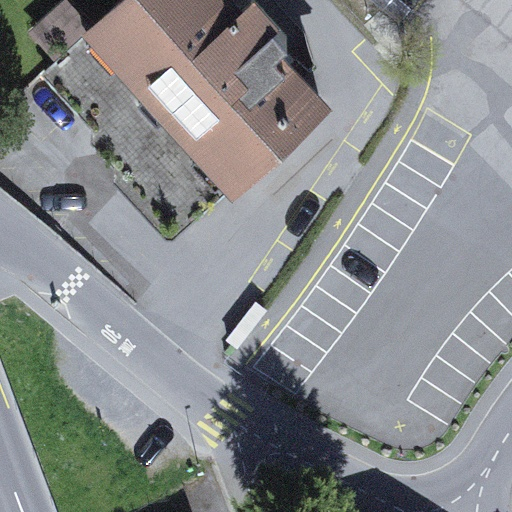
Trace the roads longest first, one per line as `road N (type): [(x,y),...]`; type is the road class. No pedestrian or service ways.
road 1 (residential): [(247,432),(0,229)]
road 2 (residential): [(405,511),(247,432)]
